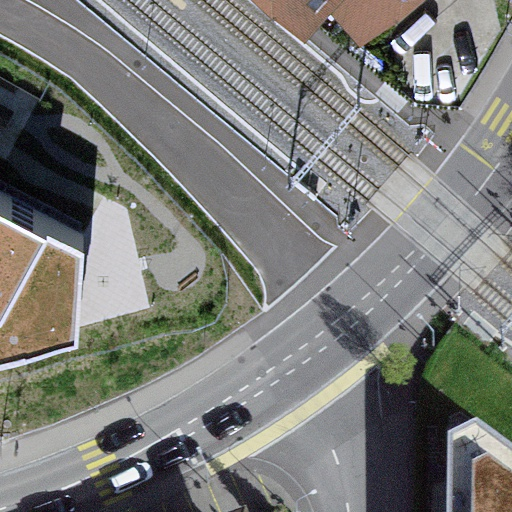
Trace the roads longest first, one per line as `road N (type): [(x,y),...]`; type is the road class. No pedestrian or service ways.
road 1 (primary): [(0,510),(104,470),(234,395),(301,345)]
road 2 (primary): [(301,345),(423,236),(511,127)]
road 3 (residential): [(351,511),(301,345)]
